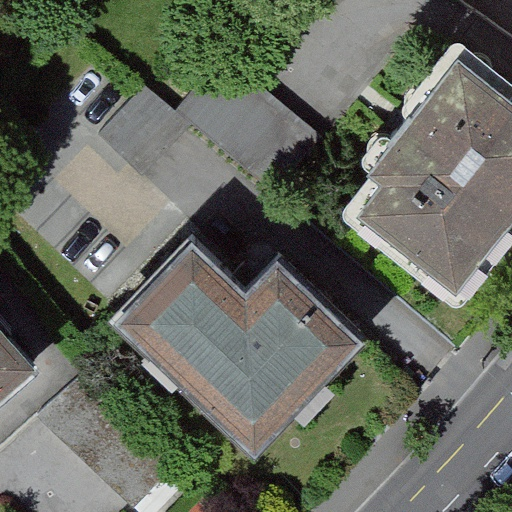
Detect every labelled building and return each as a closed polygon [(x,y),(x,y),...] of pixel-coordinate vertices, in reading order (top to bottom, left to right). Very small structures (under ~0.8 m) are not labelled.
[(511,66),(476,39),(346,205),(463,295),(511,232),(511,231),(511,66)] [(229,51),(180,108),(192,118),(276,190),(325,133),(229,51)] [(103,132),(148,170),(192,118),(180,108),(147,80),(103,132)] [(200,243),(128,314),(266,447),(376,331),(289,258),(255,292),(200,243)] [(0,404),(44,366),(0,316),(0,404)] [(94,365),(46,412),(137,505),(185,458),(94,365)]
